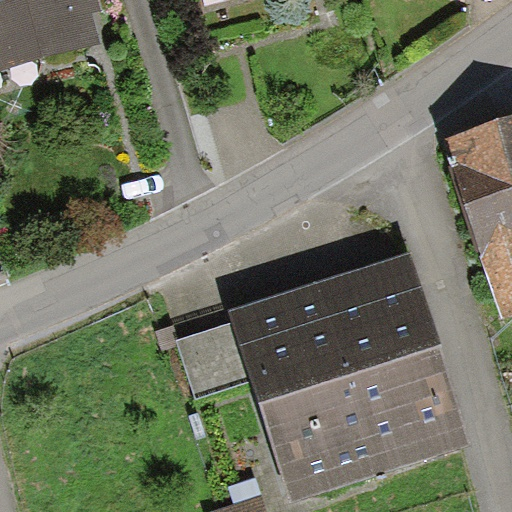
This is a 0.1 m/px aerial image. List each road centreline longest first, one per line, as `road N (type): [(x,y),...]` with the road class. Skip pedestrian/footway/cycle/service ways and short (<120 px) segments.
road 1 (residential): [(382,122),(98,277),(0,317)]
road 2 (residential): [(507,511),(480,408),(382,122)]
road 3 (residential): [(511,32),(382,122)]
